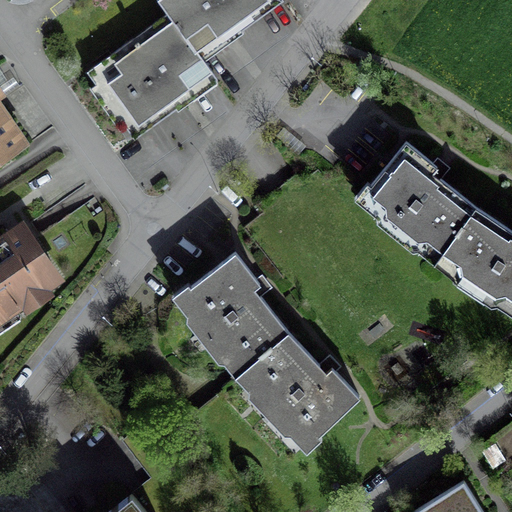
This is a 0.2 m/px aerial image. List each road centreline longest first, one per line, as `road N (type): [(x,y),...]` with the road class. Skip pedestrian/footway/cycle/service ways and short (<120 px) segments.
road 1 (residential): [(152,239),(348,0)]
road 2 (residential): [(0,22),(152,239)]
road 3 (residential): [(0,426),(152,239)]
road 4 (residential): [(355,511),(511,389)]
road 5 (unknown): [(42,374),(82,460),(76,474),(26,511)]
